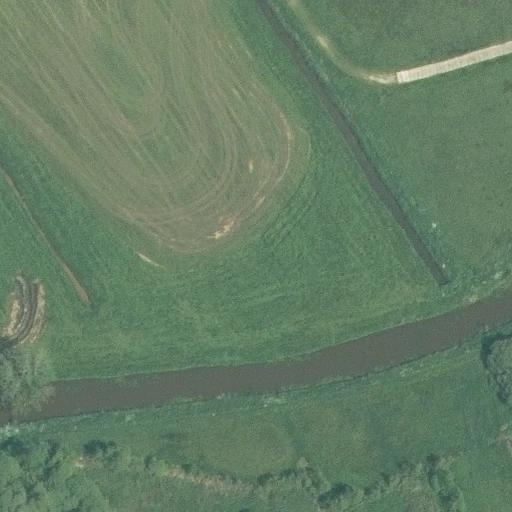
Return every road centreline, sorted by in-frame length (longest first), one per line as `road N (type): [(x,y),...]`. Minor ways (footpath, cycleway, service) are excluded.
road 1 (track): [(511,340),(394,388),(314,408),(0,450)]
road 2 (track): [(511,46),(389,77),(335,72),(300,50),(269,0)]
